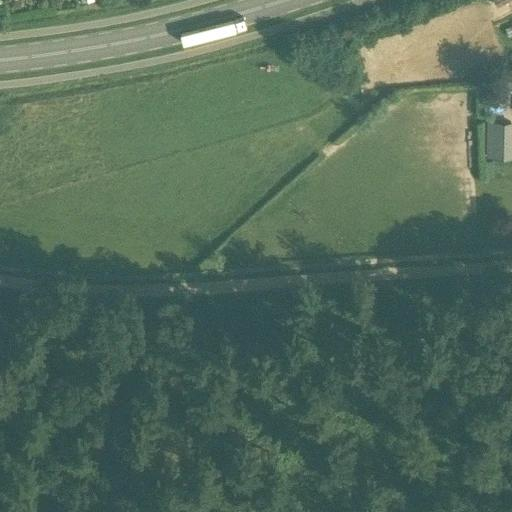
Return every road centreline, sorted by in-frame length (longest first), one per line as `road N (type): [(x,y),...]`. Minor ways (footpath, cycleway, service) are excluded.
road 1 (track): [(0,280),(165,293),(511,268)]
road 2 (primary): [(0,60),(168,33),(285,0)]
